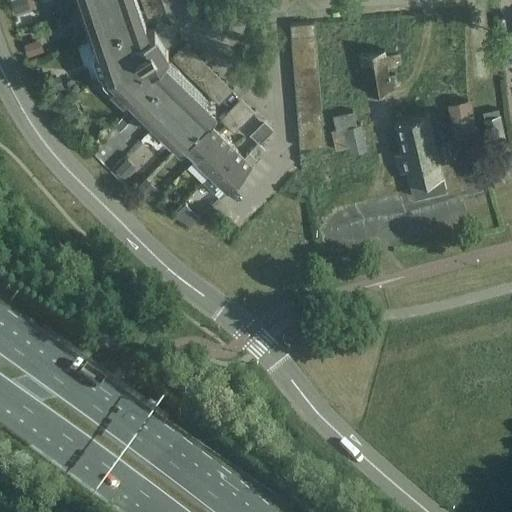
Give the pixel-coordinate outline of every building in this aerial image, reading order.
[(26,10),(23,0),(11,0),(10,1),(14,13),(26,10)] [(141,33),(130,0),(77,0),(103,76),(176,147),(180,143),(179,143),(204,118),(211,111),(158,60),(167,51),(154,29),(141,33)] [(290,37),(315,35),(314,22),(289,24),(290,37)] [(291,49),(316,47),(315,35),(290,37),(291,49)] [(28,57),(40,53),(36,40),(24,44),(28,57)] [(292,61),(317,59),(316,47),(291,49),(292,61)] [(360,54),(367,95),(399,89),(396,74),(390,74),(385,49),(360,54)] [(293,74),(318,72),(317,59),(292,61),(293,74)] [(294,86),(319,84),(318,72),(293,74),(294,86)] [(49,94),(60,89),(56,77),(44,81),(49,94)] [(319,84),(294,86),(295,98),(319,97),(319,84)] [(226,126),(233,119),(248,104),(241,97),(227,112),(226,112),(219,119),(226,126)] [(296,111),(320,109),(319,97),(295,98),(296,111)] [(248,104),(233,119),(226,126),(234,133),(241,126),(255,111),(248,104)] [(320,109),(296,111),(297,123),(321,121),(320,109)] [(333,115),(337,130),(332,131),(336,150),(349,147),(345,130),(357,127),(357,126),(353,111),(333,115)] [(413,198),(446,190),(440,163),(453,159),(449,143),(436,146),(428,112),(395,120),(402,152),(395,154),(399,171),(406,169),(413,198)] [(484,119),(489,143),(505,139),(500,116),(484,119)] [(195,158),(219,133),(204,118),(179,143),(180,143),(195,158)] [(120,166),(150,134),(136,121),(107,154),(120,166)] [(298,136),(322,134),(321,121),(297,123),(298,136)] [(350,152),(364,149),(358,126),(357,126),(357,127),(345,130),(349,147),(350,152)] [(210,173),(235,148),(219,133),(195,158),(210,173)] [(322,134),(298,136),(299,148),(323,146),(322,134)] [(158,141),(148,150),(161,163),(171,153),(158,141)] [(251,150),(258,156),(265,149),(258,142),(251,150)] [(235,148),(210,173),(226,189),(251,163),(235,148)] [(196,234),(204,226),(192,215),(184,223),(196,234)]
